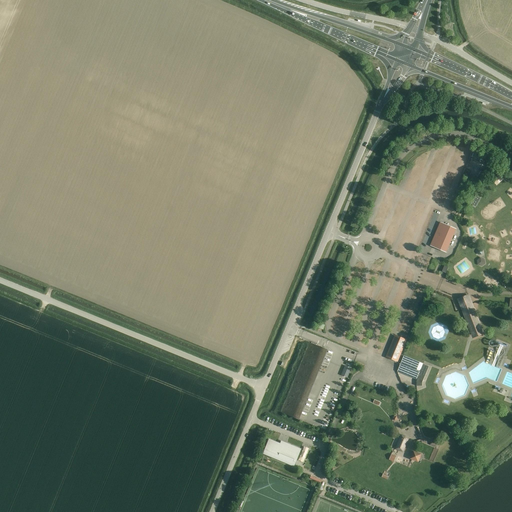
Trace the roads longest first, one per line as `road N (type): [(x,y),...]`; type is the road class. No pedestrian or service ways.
road 1 (unclassified): [(262,387),(383,98)]
road 2 (unclassified): [(262,387),(0,280)]
road 3 (unclassified): [(211,511),(262,387)]
